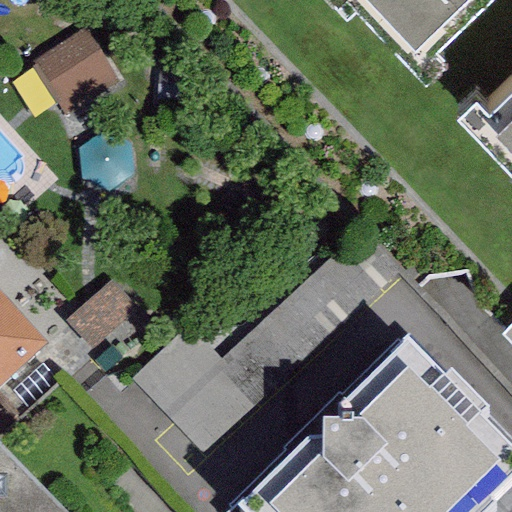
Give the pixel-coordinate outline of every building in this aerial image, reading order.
[(326,0),(343,17),(352,8),(426,85),(442,70),(428,56),(486,0),(326,0)] [(127,81),(105,42),(50,73),(72,112),(127,81)] [(511,90),(486,115),(474,103),(458,119),(511,175),(511,90)] [(0,294),(0,383),(45,343),(0,294)] [(123,296),(86,315),(101,346),(138,327),(123,296)] [(511,346),(511,322),(500,334),(511,346)] [(449,402),(443,408),(402,367),(253,511),(511,511),(511,480),(480,448),(487,441),(449,402)] [(52,511),(0,458),(0,511),(52,511)]
